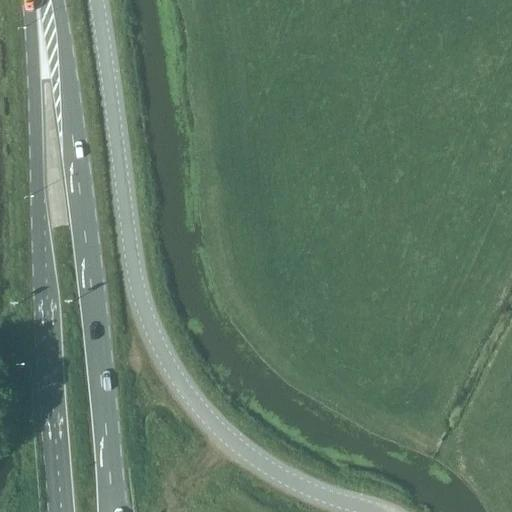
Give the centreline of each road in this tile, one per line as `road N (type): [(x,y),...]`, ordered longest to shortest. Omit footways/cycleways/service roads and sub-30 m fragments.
road 1 (tertiary): [(374,511),(287,480),(243,452),(189,399),(162,354),(132,264),(95,0)]
road 2 (primary): [(112,511),(72,129),(47,0)]
road 3 (primary): [(36,0),(34,120),(60,511)]
